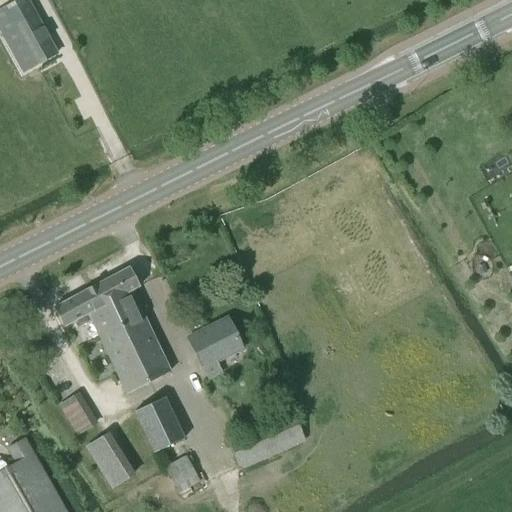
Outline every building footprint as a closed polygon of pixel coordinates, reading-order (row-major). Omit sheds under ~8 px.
[(33,66),(56,54),(25,0),(20,0),(2,10),(33,66)] [(128,266),(85,289),(94,307),(101,304),(104,308),(110,305),(148,382),(170,370),(131,290),(138,286),(128,266)] [(125,393),(148,382),(110,305),(104,308),(101,304),(94,307),(85,289),(53,307),(63,326),(74,320),(77,326),(89,319),(125,393)] [(227,318),(185,338),(201,370),(243,350),(227,318)] [(153,453),(183,438),(164,398),(134,412),(153,453)] [(303,439),(300,433),(290,410),(227,438),(240,467),(303,439)] [(108,433),(85,448),(111,490),(134,476),(108,433)] [(0,511),(65,511),(24,438),(6,448),(15,463),(0,471),(0,511)] [(179,491),(199,480),(186,455),(165,466),(179,491)]
